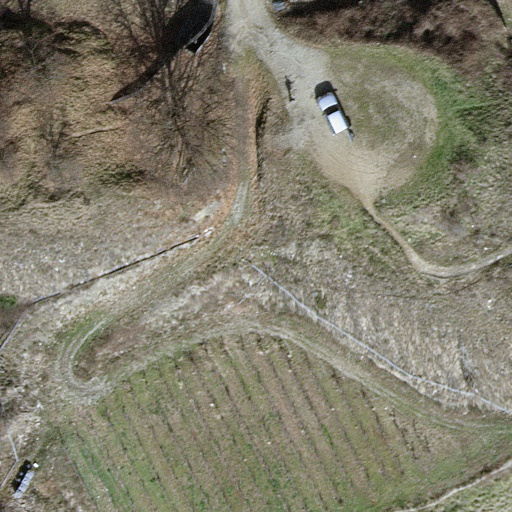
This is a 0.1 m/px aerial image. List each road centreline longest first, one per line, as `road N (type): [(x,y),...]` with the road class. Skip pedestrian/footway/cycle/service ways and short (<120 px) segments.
road 1 (track): [(511,425),(392,407),(274,328),(196,332),(67,392),(47,356),(198,242),(229,160),(235,4)]
road 2 (track): [(235,0),(339,139)]
